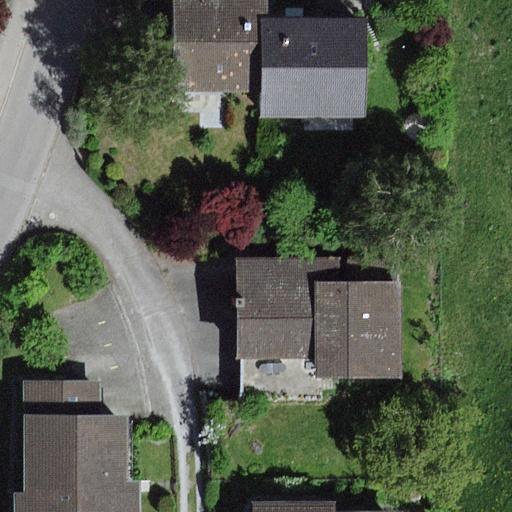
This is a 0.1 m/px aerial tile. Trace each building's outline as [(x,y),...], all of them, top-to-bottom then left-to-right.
[(265,0),(176,0),(176,92),(265,93),(265,19),(265,0)] [(366,20),(265,19),(265,93),(265,117),(365,117),(366,20)] [(340,261),(238,263),(240,359),(317,358),(317,379),(318,381),(408,380),(407,281),(340,282),(340,261)] [(317,358),(240,359),(241,401),(318,400),(317,379),(317,358)] [(26,383),(27,416),(104,416),(103,383),(26,383)] [(104,416),(27,416),(28,497),(18,497),(17,511),(142,511),(142,479),(129,479),(128,415),(104,416)]
